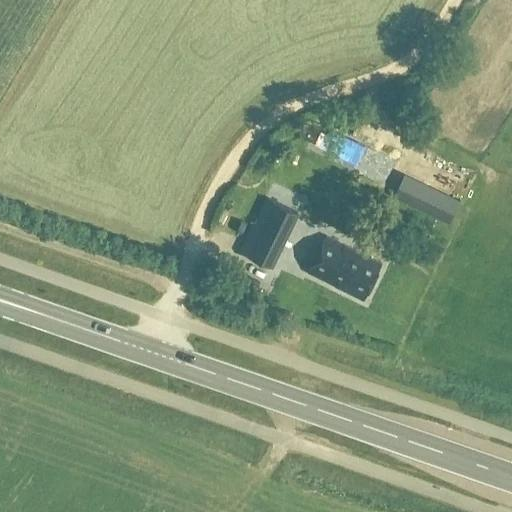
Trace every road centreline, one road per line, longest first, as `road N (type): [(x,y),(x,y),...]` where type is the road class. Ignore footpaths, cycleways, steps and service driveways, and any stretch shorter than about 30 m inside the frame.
road 1 (tertiary): [(511,478),(0,302)]
road 2 (unclassified): [(489,511),(0,343)]
road 3 (track): [(180,288),(204,207),(256,132),(287,107),(405,64),(456,0)]
road 4 (unclassified): [(511,440),(168,320)]
road 5 (track): [(180,288),(0,226)]
road 6 (unclassified): [(0,258),(168,320)]
